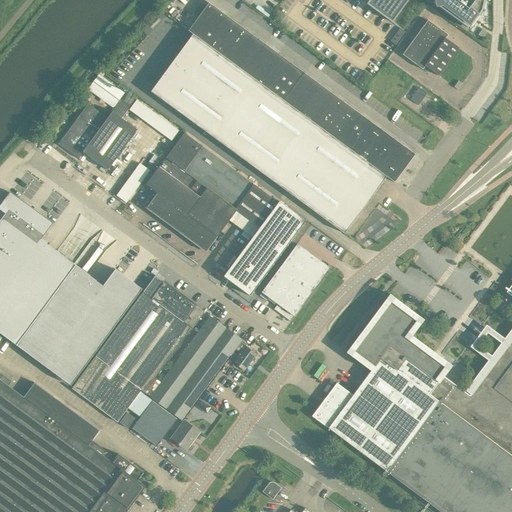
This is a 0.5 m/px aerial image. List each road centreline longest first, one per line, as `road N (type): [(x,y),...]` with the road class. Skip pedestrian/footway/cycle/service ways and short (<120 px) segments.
road 1 (unclassified): [(300,344),(32,152)]
road 2 (unclassified): [(426,222),(403,205),(492,78),(497,0)]
road 3 (track): [(0,170),(153,0)]
road 4 (unclassified): [(300,344),(426,222)]
road 5 (unclassified): [(376,511),(249,415)]
